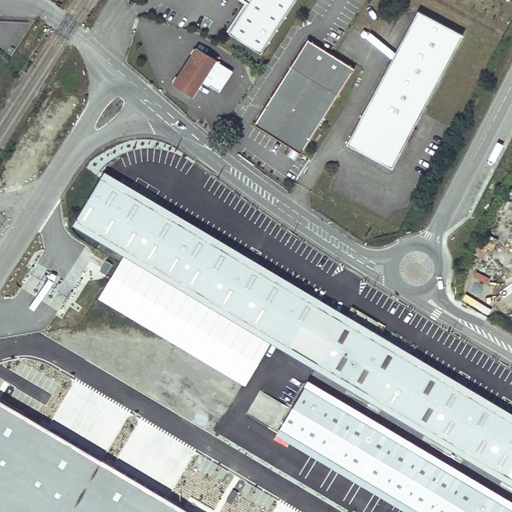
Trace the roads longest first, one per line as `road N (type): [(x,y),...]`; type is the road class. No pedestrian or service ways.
road 1 (unclassified): [(152,103),(359,260),(388,269)]
road 2 (unclassified): [(429,247),(511,82)]
road 3 (unclassified): [(0,6),(31,4),(65,19),(121,73)]
road 4 (residential): [(0,262),(73,151)]
